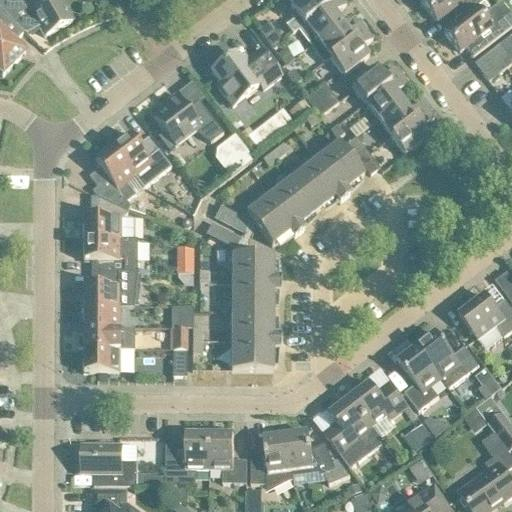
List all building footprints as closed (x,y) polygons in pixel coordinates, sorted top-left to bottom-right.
[(1,0),(0,1),(0,11),(16,27),(32,18),(44,39),(72,23),(58,0),(1,0)] [(301,0),(290,9),(303,27),(338,0),(301,0)] [(338,0),(303,27),(298,32),(311,48),(342,25),(334,16),(346,7),(340,0),(338,0)] [(424,0),(420,4),(436,24),(455,10),(462,19),(484,2),(482,0),(424,0)] [(462,19),(443,34),(459,55),(464,51),(472,60),(507,33),(511,28),(511,20),(498,3),(490,10),(484,2),(476,9),(462,19)] [(0,76),(2,78),(25,56),(14,45),(24,35),(16,27),(0,11),(0,76)] [(360,25),(349,34),(342,25),(311,48),(324,65),(329,61),(330,61),(366,33),(360,25)] [(283,45),(268,26),(259,33),(273,52),(283,45)] [(372,41),(366,33),(330,61),(343,79),(352,72),(368,60),(361,50),(372,41)] [(499,47),(474,66),(481,75),(506,56),(499,47)] [(294,60),(285,50),(277,56),(285,67),(294,60)] [(220,93),(232,109),(259,88),(262,93),(280,79),(260,52),(244,65),(241,64),(235,56),(211,75),(223,91),(220,93)] [(511,65),(511,63),(506,56),(481,75),(488,85),(504,72),(505,71),(511,65)] [(376,70),(360,82),(351,89),(364,107),(401,79),(395,71),(383,79),(376,70)] [(293,72),(286,77),(294,88),(301,83),(293,72)] [(366,106),(378,123),(403,104),(396,95),(407,87),(401,79),(366,106)] [(331,96),(324,87),(305,101),(312,111),(331,96)] [(312,111),(315,115),(319,120),(338,105),(331,96),(312,111)] [(177,100),(152,120),(163,134),(157,139),(169,155),(175,150),(195,134),(210,146),(223,136),(198,105),(187,113),(177,100)] [(312,113),(304,101),(289,112),(298,124),(312,113)] [(403,104),(378,123),(391,139),(427,113),(421,105),(409,114),(403,104)] [(282,111),(243,140),(253,153),(291,123),(282,111)] [(433,121),(427,113),(391,141),(404,158),(429,139),(422,130),(433,121)] [(320,122),(319,120),(315,115),(305,122),(310,129),(320,122)] [(344,135),(337,127),(330,133),(336,141),(344,135)] [(130,137),(112,151),(134,179),(143,191),(170,170),(147,140),(137,147),(130,137)] [(346,147),(355,159),(365,152),(356,140),(346,147)] [(252,160),(235,142),(221,154),(235,169),(236,168),(240,171),(253,162),(252,160)] [(338,145),(327,154),(292,181),(318,213),(335,200),(339,206),(350,197),(346,192),(364,178),(338,145)] [(272,155),(278,162),(288,154),(282,147),(272,155)] [(134,179),(112,151),(95,164),(100,172),(90,179),(98,189),(93,193),(97,198),(96,199),(127,215),(130,209),(127,204),(135,198),(126,186),(134,179)] [(365,152),(355,159),(370,178),(380,171),(365,152)] [(272,155),(263,162),(268,169),(278,162),(272,155)] [(318,213),(292,181),(246,216),(251,222),(256,229),(271,249),(289,235),(294,241),(305,232),(300,227),(318,213)] [(96,219),(83,219),(83,241),(119,241),(134,241),(134,221),(124,221),(127,215),(96,199),(96,219)] [(220,209),(214,220),(233,231),(251,240),(256,229),(251,222),(250,225),(220,209)] [(211,226),(205,237),(209,239),(235,253),(235,258),(248,258),(248,245),(230,236),(211,226)] [(119,241),(83,241),(83,263),(91,263),(91,276),(117,276),(137,275),(137,241),(119,241)] [(192,274),(192,250),(171,250),(170,274),(192,274)] [(235,258),(232,258),(231,316),(273,316),(273,294),(280,294),(280,280),(273,280),(273,258),(248,258),(235,258)] [(208,287),(208,274),(199,274),(199,287),(208,287)] [(117,276),(91,276),(91,288),(83,288),(83,310),(119,310),(133,310),(137,275),(117,276)] [(459,319),(471,335),(479,344),(496,331),(504,341),(511,335),(511,312),(505,304),(495,312),(485,299),(459,319)] [(119,310),(83,310),(83,332),(119,332),(119,310)] [(193,310),(171,310),(171,332),(173,332),(187,332),(193,332),(193,317),(193,310)] [(272,338),(272,331),(273,316),(231,316),(231,374),(272,374),(272,352),(279,352),(280,338),(272,338)] [(119,353),(119,332),(83,332),(83,353),(119,353)] [(187,332),(171,332),(172,354),(186,354),(187,332)] [(193,332),(192,357),(201,357),(201,332),(193,332)] [(417,351),(442,383),(449,393),(479,370),(465,351),(454,359),(436,337),(417,351)] [(442,383),(417,351),(398,366),(415,388),(404,397),(417,413),(419,416),(439,400),(431,391),(442,383)] [(119,353),(83,353),(82,375),(118,376),(119,353)] [(186,354),(172,354),(172,360),(172,380),(186,380),(186,360),(186,354)] [(486,372),(476,380),(491,400),(502,392),(486,372)] [(356,392),(347,398),(372,431),(388,419),(391,423),(409,409),(402,401),(390,385),(377,395),(371,387),(359,396),(356,392)] [(336,427),(323,436),(335,452),(342,461),(351,473),(384,447),(372,431),(347,398),(339,405),(342,409),(330,418),(336,427)] [(491,400),(482,407),(476,412),(488,428),(494,437),(509,456),(511,453),(511,428),(503,416),(491,400)] [(439,416),(416,440),(426,450),(449,426),(439,416)] [(286,439),(291,475),(319,472),(322,478),(325,477),(329,488),(350,479),(339,463),(333,466),(326,447),(314,452),(309,436),(286,439)] [(511,460),(509,456),(494,437),(482,446),(493,462),(485,468),(490,474),(459,497),(469,511),(495,511),(511,500),(511,486),(505,477),(511,472),(511,460)] [(166,463),(166,483),(166,487),(166,490),(188,505),(188,487),(196,487),(196,474),(209,474),(210,438),(186,438),(186,463),(166,463)] [(234,438),(210,438),(209,474),(223,474),(223,487),(247,487),(247,483),(247,463),(234,463),(234,438)] [(292,483),(286,439),(264,442),(265,450),(263,459),(251,459),(251,488),(266,488),(267,496),(292,483)] [(94,479),(94,491),(137,491),(137,486),(137,466),(122,466),(122,449),(82,449),(82,472),(91,472),(91,479),(94,479)] [(450,511),(442,499),(435,489),(400,511),(450,511)] [(131,511),(128,511),(125,511),(126,495),(94,495),(94,511),(98,511),(97,511),(131,511)]
